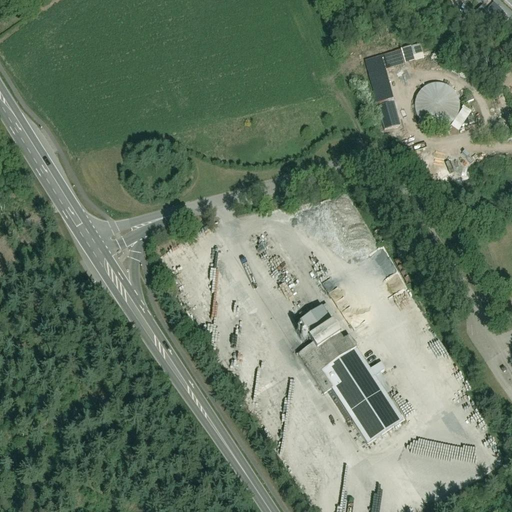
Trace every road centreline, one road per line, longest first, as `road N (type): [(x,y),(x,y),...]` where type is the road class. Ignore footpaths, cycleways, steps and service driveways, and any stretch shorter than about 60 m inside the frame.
road 1 (residential): [(93,247),(375,162),(511,364)]
road 2 (primary): [(269,511),(93,247)]
road 3 (primary): [(93,247),(0,98)]
